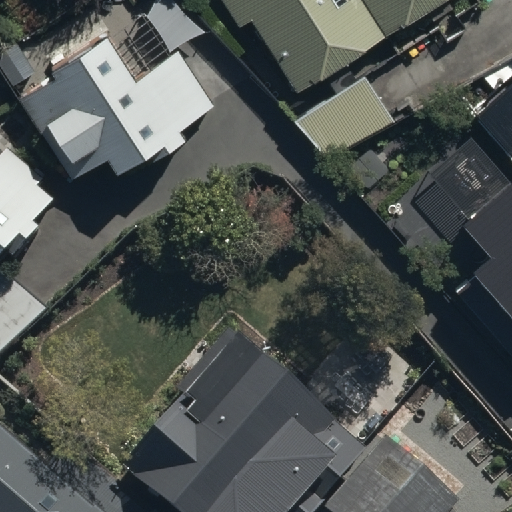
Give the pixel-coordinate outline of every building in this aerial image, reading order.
[(228,0),(239,17),(250,10),(293,79),(419,0),(228,0)] [(129,16),(14,95),(83,189),(116,159),(123,167),(153,147),(162,159),(192,138),(188,132),(226,120),(183,56),(168,66),(129,16)] [(362,65),(290,107),(353,179),(374,166),(355,133),(451,78),(434,49),(373,84),(362,65)] [(0,358),(45,309),(0,268),(0,254),(3,251),(9,256),(35,228),(31,225),(56,206),(0,119),(0,358)] [(511,174),(459,221),(491,257),(452,291),(511,359),(511,174)] [(180,511),(305,511),(313,503),(322,511),(464,511),(377,432),(363,448),(227,324),(145,413),(159,426),(126,462),(180,511)] [(94,511),(0,428),(0,511),(94,511)]
